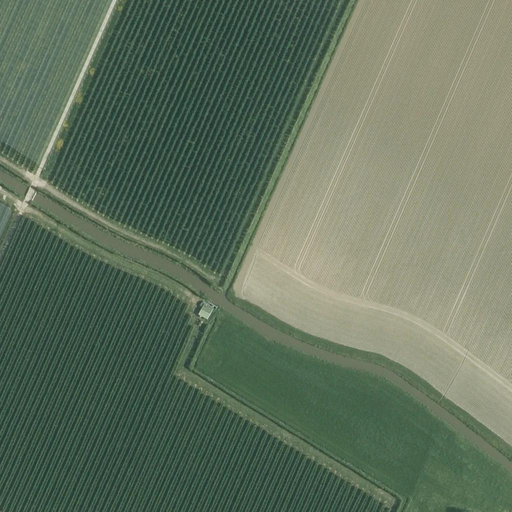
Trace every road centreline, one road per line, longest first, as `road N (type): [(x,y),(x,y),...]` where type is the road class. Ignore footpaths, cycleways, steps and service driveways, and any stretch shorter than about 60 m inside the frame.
road 1 (track): [(511,457),(403,371),(292,332),(233,295)]
road 2 (track): [(0,259),(114,0)]
